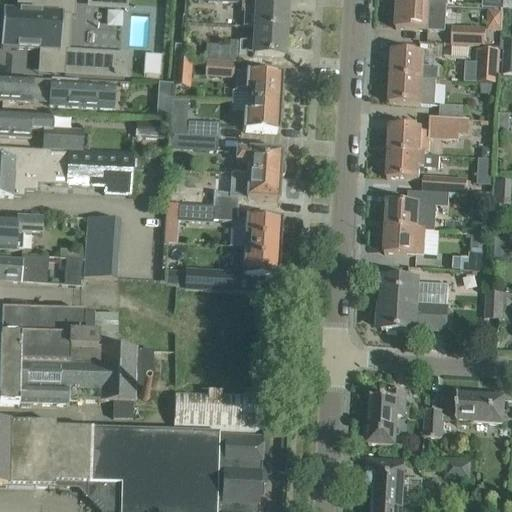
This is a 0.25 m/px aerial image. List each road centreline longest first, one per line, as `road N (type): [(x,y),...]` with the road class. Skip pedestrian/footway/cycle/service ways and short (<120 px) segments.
road 1 (residential): [(334,359),(355,0)]
road 2 (residential): [(334,359),(511,369)]
road 3 (residential): [(325,511),(334,359)]
